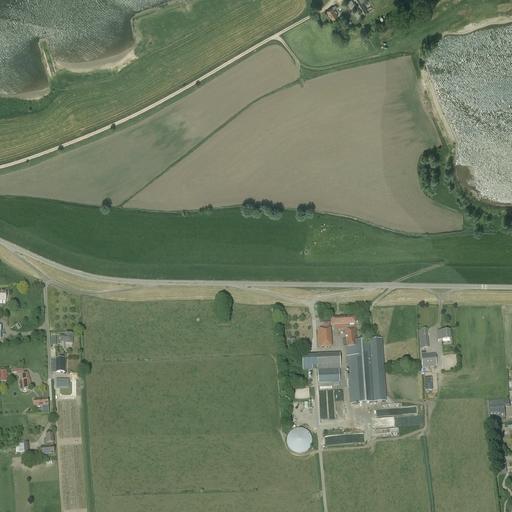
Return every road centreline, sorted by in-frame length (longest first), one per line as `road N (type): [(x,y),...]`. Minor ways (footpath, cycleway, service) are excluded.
road 1 (tertiary): [(511,288),(115,282),(70,273),(0,242)]
road 2 (track): [(0,167),(149,108),(322,9)]
